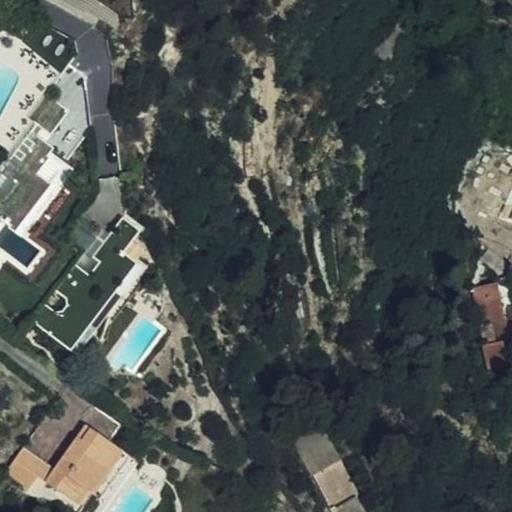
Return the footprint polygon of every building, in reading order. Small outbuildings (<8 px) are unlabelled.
[(399,49),(429,16),(417,5),(395,29),(400,35),(393,43),(399,49)] [(0,162),(0,235),(2,236),(33,194),(18,182),(33,162),(36,158),(15,142),(0,162)] [(58,181),(33,162),(18,182),(33,194),(2,236),(11,243),(58,181)] [(96,229),(75,212),(57,236),(79,253),(96,229)] [(82,276),(69,266),(22,327),(65,360),(95,321),(81,310),(110,271),(124,282),(136,267),(129,261),(135,253),(120,241),(127,232),(112,220),(86,256),(93,262),(82,276)] [(81,310),(95,321),(104,327),(144,273),(136,267),(124,282),(110,271),(81,310)] [(506,320),(496,282),(474,287),(493,368),(511,364),(502,322),(506,320)] [(72,392),(34,451),(56,464),(84,420),(112,437),(121,423),(72,392)] [(57,470),(48,486),(63,496),(74,481),(93,493),(104,500),(133,457),(87,426),(57,470)] [(20,447),(3,473),(29,490),(37,478),(47,464),(20,447)] [(362,511),(332,462),(313,473),(336,511),(362,511)] [(47,464),(37,478),(48,486),(57,470),(47,464)] [(74,481),(63,496),(83,508),(93,493),(74,481)]
